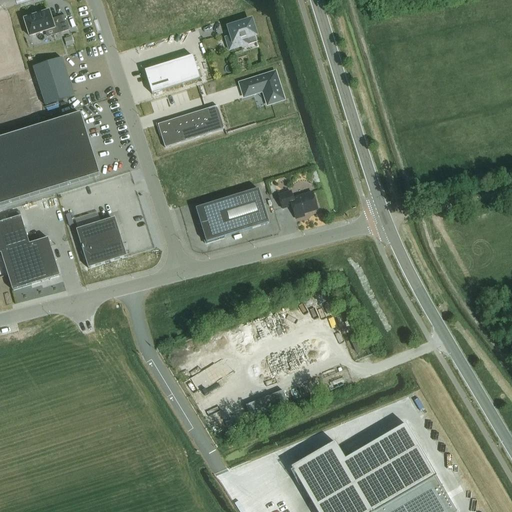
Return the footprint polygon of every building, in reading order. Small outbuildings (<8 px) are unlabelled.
[(52,22),(49,13),(50,13),(49,11),(24,20),(30,37),(55,29),(54,28),(59,26),(61,33),(70,31),(65,16),(56,18),(57,20),(52,22)] [(232,36),(225,38),(229,51),(242,47),(240,41),(246,39),(256,36),(251,21),(239,25),(238,25),(234,26),(229,28),(232,36)] [(71,37),(64,39),(67,47),(74,45),(71,37)] [(152,95),(200,80),(193,56),(145,71),(152,95)] [(62,58),(33,67),(45,105),(74,96),(62,58)] [(275,74),(240,84),(244,98),(263,92),(267,106),(271,105),(283,101),(284,101),(276,73),(275,74)] [(218,107),(158,125),(165,148),(225,130),(218,107)] [(80,115),(0,140),(0,207),(99,176),(80,115)] [(206,245),(225,239),(224,238),(269,224),(259,190),(196,209),(201,225),(200,226),(206,245)] [(293,199),(292,194),(291,193),(278,197),(279,198),(282,209),(292,206),(296,219),(305,216),(304,214),(318,210),(313,194),(313,193),(304,196),(303,195),(297,197),(297,198),(296,199),(293,199)] [(30,245),(22,219),(21,217),(0,223),(0,254),(1,254),(13,291),(60,276),(48,239),(30,245)] [(117,232),(113,219),(76,231),(88,269),(127,257),(119,232),(117,232)] [(357,352),(364,349),(358,333),(351,336),(357,352)] [(283,391),(245,405),(251,420),(288,406),(283,391)] [(425,434),(437,428),(424,401),(411,407),(425,434)] [(378,511),(436,479),(406,427),(346,462),(336,445),(292,470),(316,511),(378,511)] [(448,471),(459,465),(449,447),(438,454),(448,471)] [(455,511),(436,479),(378,511),(455,511)]
